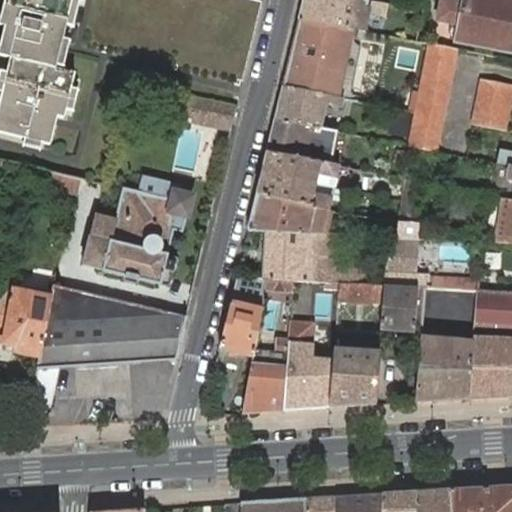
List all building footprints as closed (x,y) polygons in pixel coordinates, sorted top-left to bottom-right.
[(244,82),(263,2),(253,0),(6,0),(0,25),(0,26),(6,27),(0,50),(0,56),(13,59),(0,111),(0,133),(52,146),(57,126),(59,119),(59,118),(64,119),(75,75),(55,70),(61,49),(62,43),(69,14),(83,17),(89,18),(96,20),(90,44),(104,47),(109,48),(174,65),(179,66),(236,80),(242,81),(244,82)] [(365,7),(360,0),(304,0),(300,20),(352,29),(358,31),(364,32),(369,8),(365,7)] [(511,0),(449,0),(449,2),(444,0),(442,0),(439,20),(453,22),(451,28),(460,30),(458,41),(509,50),(511,35),(511,34),(511,0)] [(352,29),(300,20),(283,87),(337,98),(352,29)] [(410,147),(435,152),(455,49),(430,44),(417,113),(410,147)] [(500,129),(508,85),(483,80),(473,124),(500,129)] [(505,130),(511,97),(511,85),(508,85),(500,129),(505,130)] [(342,107),(343,99),(337,98),(283,87),(275,121),(320,129),(326,104),(342,107)] [(237,111),(238,107),(190,97),(185,117),(196,119),(194,125),(231,133),(237,111)] [(328,138),(330,131),(320,129),(275,121),(267,153),(322,164),(324,154),(314,152),(313,155),(307,154),(312,135),(328,138)] [(419,155),(397,150),(395,164),(417,167),(419,155)] [(511,152),(499,150),(497,163),(511,166),(511,152)] [(337,179),(340,167),(322,164),(267,153),(262,174),(316,184),(318,175),(337,179)] [(9,162),(0,159),(0,172),(6,174),(9,162)] [(78,195),(82,180),(44,171),(41,187),(78,195)] [(328,211),(329,211),(332,199),(314,194),(316,184),(262,174),(257,195),(328,211)] [(318,175),(316,184),(335,188),(337,179),(318,175)] [(412,224),(417,182),(404,179),(401,201),(399,223),(412,224)] [(164,272),(173,275),(176,263),(167,260),(167,258),(174,231),(183,234),(187,216),(192,199),(175,195),(174,202),(163,200),(166,187),(145,181),(142,194),(124,190),(116,223),(95,218),(90,239),(83,266),(104,270),(103,272),(158,285),(160,286),(164,272)] [(314,194),(332,199),(335,188),(316,184),(314,194)] [(341,200),(343,190),(335,188),(332,199),(341,200)] [(333,235),(345,236),(348,227),(325,221),(328,211),(257,195),(250,231),(267,232),(322,235),(333,235)] [(511,200),(502,199),(494,243),(511,244),(511,200)] [(64,220),(71,222),(75,206),(68,204),(64,220)] [(477,291),(478,291),(479,280),(418,276),(418,240),(419,224),(412,224),(399,223),(397,238),(388,238),(388,244),(385,274),(384,285),(384,287),(382,304),(381,330),(414,333),(422,333),(426,288),(477,291)] [(295,281),(337,284),(337,277),(331,276),(331,270),(333,235),(322,235),(267,232),(264,279),(267,280),(295,281)] [(361,271),(331,270),(331,276),(337,277),(337,284),(340,283),(361,285),(361,271)] [(169,288),(173,275),(164,272),(160,286),(169,288)] [(262,308),(265,290),(267,280),(264,279),(238,278),(237,278),(232,301),(262,308)] [(265,290),(294,292),(295,281),(267,280),(265,290)] [(371,304),(382,304),(384,287),(361,285),(340,283),(338,302),(351,303),(350,304),(357,305),(364,305),(371,305),(371,304)] [(177,362),(186,318),(53,286),(52,295),(51,299),(46,328),(40,356),(38,371),(42,370),(52,370),(59,370),(92,367),(132,365),(177,362)] [(51,299),(52,295),(30,290),(29,294),(17,291),(14,291),(10,291),(0,303),(0,341),(4,343),(4,344),(17,347),(16,352),(40,356),(46,328),(51,299)] [(511,293),(500,292),(479,291),(478,291),(477,291),(475,324),(473,338),(473,340),(473,344),(468,400),(511,396),(511,293)] [(253,358),(255,350),(262,308),(232,301),(219,350),(253,358)] [(291,324),(304,325),(304,317),(291,316),(291,324)] [(282,411),(329,409),(333,363),(310,362),(313,326),(304,325),(291,324),(289,341),(282,411)] [(416,403),(468,400),(473,344),(467,343),(459,343),(451,342),(421,339),(416,403)] [(243,414),(282,411),(289,341),(278,340),(276,352),(255,350),(253,358),(243,414)] [(329,409),(374,406),(379,352),(334,350),(333,363),(329,409)] [(54,395),(59,370),(52,370),(42,370),(38,371),(34,389),(29,414),(27,426),(50,414),(52,405),(47,399),(54,395)] [(451,511),(511,511),(511,487),(451,491),(451,511)] [(451,511),(451,491),(416,493),(415,511),(451,511)] [(415,511),(416,493),(382,495),(382,511),(415,511)] [(382,511),(382,495),(337,498),(336,511),(382,511)] [(336,511),(337,498),(307,500),(306,511),(336,511)] [(306,511),(307,500),(279,502),(278,511),(306,511)] [(241,511),(278,511),(279,502),(242,504),(241,511)]
